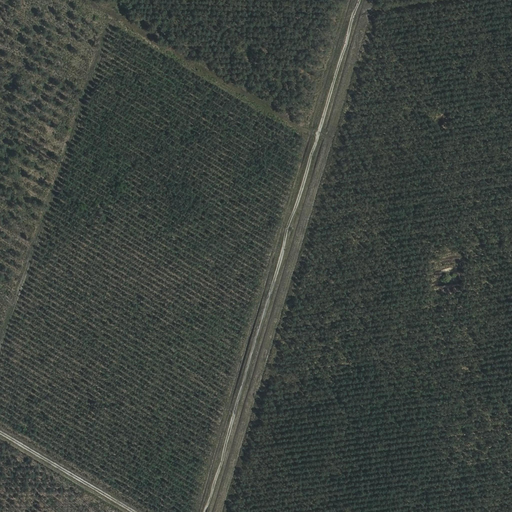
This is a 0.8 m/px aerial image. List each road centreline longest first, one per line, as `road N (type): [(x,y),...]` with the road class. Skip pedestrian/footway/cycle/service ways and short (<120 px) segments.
road 1 (track): [(354,0),(204,511)]
road 2 (track): [(133,511),(0,432)]
